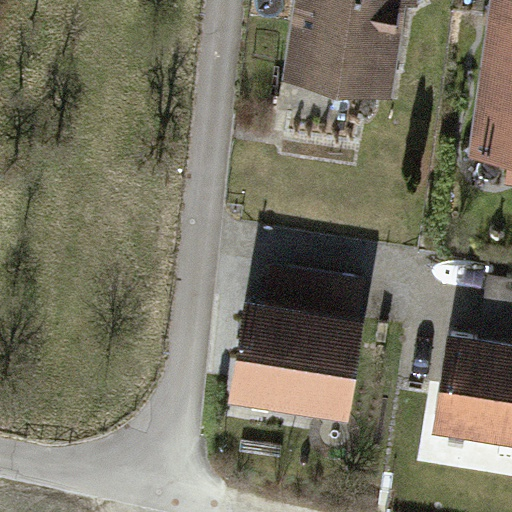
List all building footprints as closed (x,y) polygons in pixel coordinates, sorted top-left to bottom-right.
[(312,0),(302,77),(418,93),(430,0),(312,0)] [(511,0),(508,0),(491,139),(511,142),(511,0)] [(382,276),(283,261),(264,389),(382,407),(396,312),(377,309),(382,276)] [(511,270),(503,269),(495,318),(511,320),(511,270)] [(511,329),(480,323),(464,417),(511,425),(511,329)] [(252,432),(296,431),(295,404),(251,406),(252,432)]
